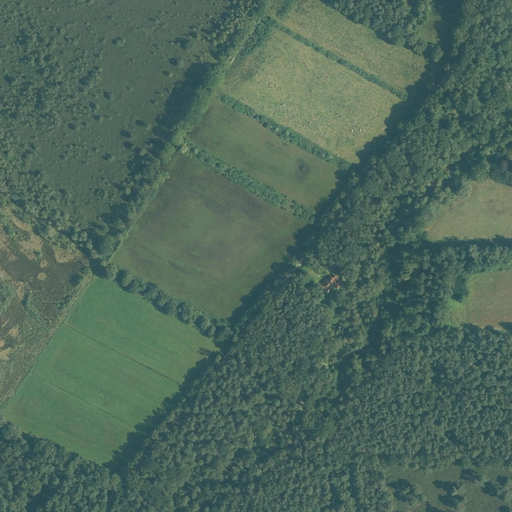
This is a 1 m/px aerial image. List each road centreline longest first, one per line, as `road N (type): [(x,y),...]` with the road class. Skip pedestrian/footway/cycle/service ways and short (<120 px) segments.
road 1 (track): [(242,328),(458,53),(479,0)]
road 2 (track): [(242,328),(100,511)]
road 3 (track): [(374,449),(349,445),(242,328)]
road 4 (track): [(511,456),(374,449)]
